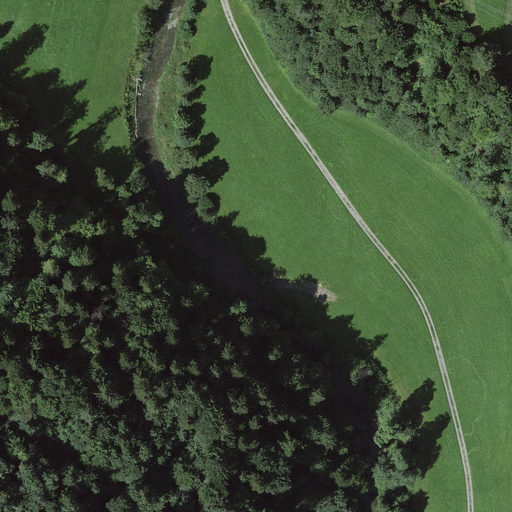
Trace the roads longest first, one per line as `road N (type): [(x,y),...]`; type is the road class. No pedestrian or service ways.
road 1 (track): [(470,511),(460,440),(417,295),(280,111),(225,0)]
road 2 (track): [(0,377),(65,424),(125,511)]
